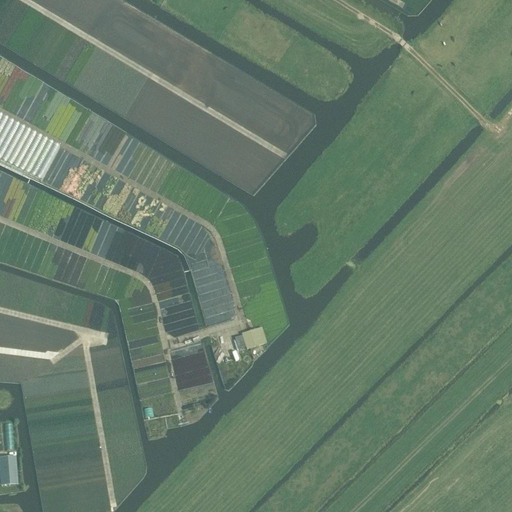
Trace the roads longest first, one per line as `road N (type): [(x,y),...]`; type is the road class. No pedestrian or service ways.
road 1 (track): [(0,219),(148,284),(165,345),(243,324),(207,225),(0,110)]
road 2 (unknown): [(56,0),(293,140)]
road 3 (track): [(110,491),(82,330),(0,310)]
